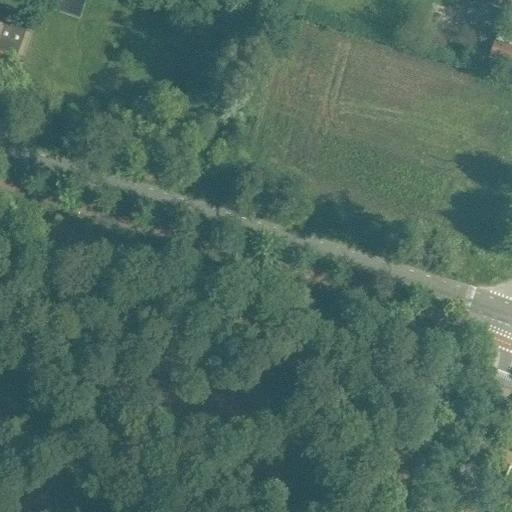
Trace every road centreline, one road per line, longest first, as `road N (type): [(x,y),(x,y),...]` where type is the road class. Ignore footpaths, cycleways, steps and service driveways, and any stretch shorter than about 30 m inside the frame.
road 1 (tertiary): [(511,312),(0,153)]
road 2 (unclassified): [(452,511),(511,360)]
